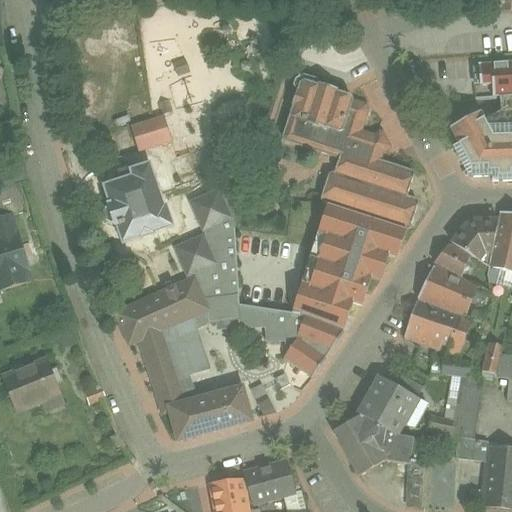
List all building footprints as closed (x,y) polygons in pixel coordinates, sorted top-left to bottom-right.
[(356,97),(306,81),(287,139),(343,157),(338,173),(333,172),(324,199),(331,201),(413,227),(415,228),(424,201),(410,196),(418,171),(386,161),(390,148),(384,137),(364,130),(372,108),(355,102),(356,97)] [(488,117),(485,110),(447,128),(471,176),(494,175),(494,182),(511,181),(511,94),(502,96),(504,109),(488,117)] [(124,126),(133,154),(170,142),(162,115),(124,126)] [(135,176),(106,185),(113,205),(108,212),(111,221),(119,223),(126,243),(138,239),(139,242),(159,235),(159,233),(179,226),(171,204),(168,204),(154,162),(132,169),(135,176)] [(257,421),(247,384),(200,396),(194,375),(215,368),(201,328),(210,323),(243,319),(242,304),(236,188),(220,189),(192,201),(206,233),(176,246),(191,279),(116,313),(132,346),(141,342),(164,416),(172,414),(179,441),(257,421)] [(294,313),(348,331),(358,303),(365,306),(376,275),(385,278),(392,256),(402,260),(413,227),(331,201),(294,313)] [(488,262),(499,207),(481,208),(469,214),(454,244),(474,255),(488,262)] [(511,209),(499,207),(488,262),(511,267),(511,209)] [(23,223),(0,229),(0,281),(37,271),(23,223)] [(474,255),(454,244),(437,266),(464,277),(474,255)] [(464,277),(437,266),(420,302),(468,318),(481,284),(464,277)] [(468,318),(420,302),(407,338),(462,357),(475,320),(468,318)] [(286,344),(286,358),(314,378),(348,331),(294,313),(242,304),(243,319),(243,329),(267,327),(267,343),(286,344)] [(511,354),(501,354),(499,377),(511,378),(511,354)] [(54,357),(5,374),(20,418),(69,400),(54,357)] [(369,405),(363,415),(350,423),(336,431),(362,477),(393,462),(414,464),(417,437),(403,435),(424,399),(385,376),(380,385),(369,405)] [(267,398),(255,401),(259,417),(271,414),(267,398)] [(511,448),(489,447),(483,506),(511,508),(511,448)] [(301,493),(291,459),(245,471),(247,479),(255,506),(301,493)] [(457,511),(460,462),(427,461),(425,511),(457,511)] [(250,511),(247,479),(212,483),(215,511),(250,511)]
